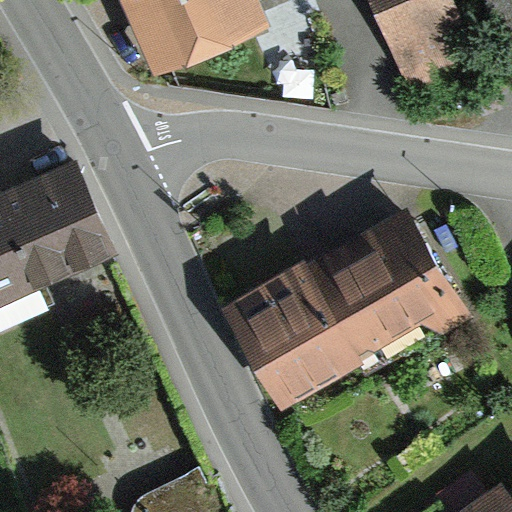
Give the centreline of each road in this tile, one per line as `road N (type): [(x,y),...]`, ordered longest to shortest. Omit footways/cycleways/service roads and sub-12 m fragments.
road 1 (residential): [(118,157),(253,134),(511,174)]
road 2 (tertiary): [(118,157),(274,511)]
road 3 (tertiary): [(27,0),(118,157)]
